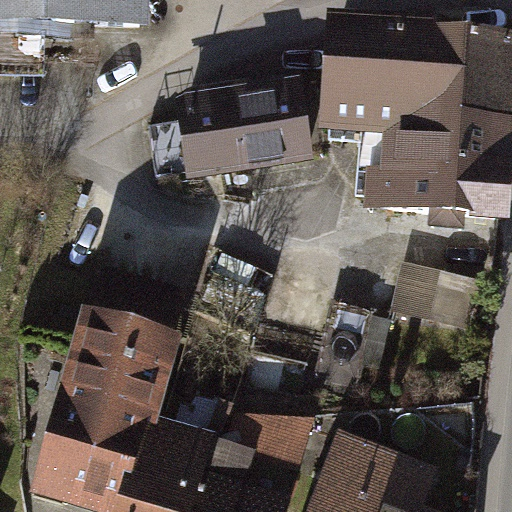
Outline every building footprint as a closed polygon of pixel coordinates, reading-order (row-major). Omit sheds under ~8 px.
[(0,0),(0,17),(147,19),(146,0),(0,0)] [(504,202),(511,20),(320,13),(316,125),(362,127),(359,197),(504,202)] [(310,156),(297,72),(171,91),(184,174),(310,156)] [(478,278),(410,260),(394,319),(462,337),(478,278)] [(182,345),(81,319),(33,505),(60,511),(283,511),(285,505),(208,485),(219,443),(161,429),(182,345)] [(422,511),(436,475),(337,439),(310,511),(422,511)]
